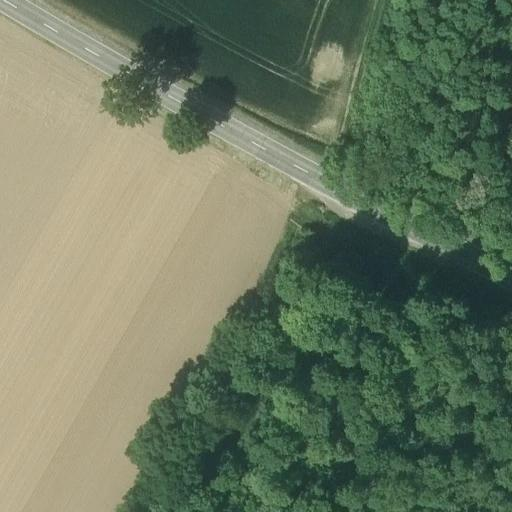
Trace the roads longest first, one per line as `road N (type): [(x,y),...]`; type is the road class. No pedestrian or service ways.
road 1 (tertiary): [(511,283),(233,140),(0,4)]
road 2 (track): [(403,0),(355,202)]
